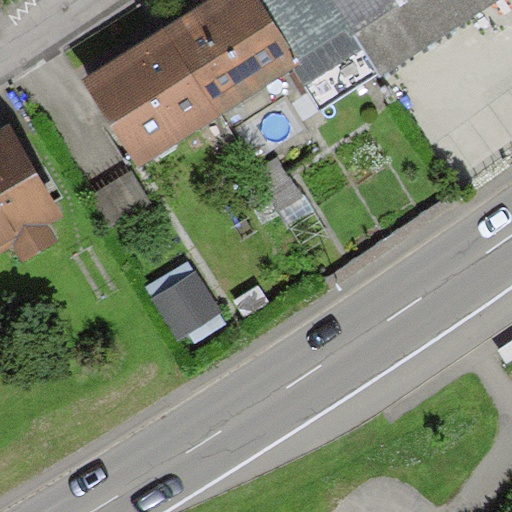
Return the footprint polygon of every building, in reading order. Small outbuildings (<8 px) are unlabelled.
[(184,0),(162,14),(213,93),(285,47),(317,97),(377,58),(340,0),(184,0)] [(340,0),(377,58),(468,0),(340,0)] [(213,93),(162,14),(83,65),(133,143),(213,93)] [(288,113),(273,88),(225,117),(240,142),(288,113)] [(0,119),(0,224),(53,193),(7,116),(0,119)] [(195,335),(224,314),(192,269),(162,291),(195,335)] [(511,362),(511,336),(499,345),(511,363),(511,362)]
